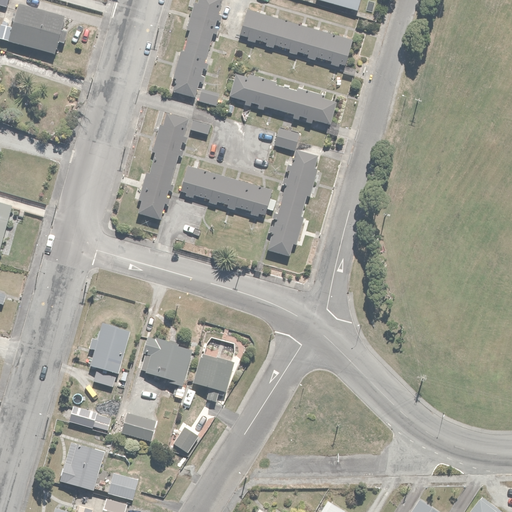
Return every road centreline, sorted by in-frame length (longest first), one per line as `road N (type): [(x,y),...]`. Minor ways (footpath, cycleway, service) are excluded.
road 1 (residential): [(407,0),(327,306),(314,323)]
road 2 (residential): [(70,244),(261,297),(314,323)]
road 3 (residential): [(0,489),(70,244)]
road 4 (residential): [(70,244),(139,0)]
road 5 (residential): [(198,511),(314,323)]
road 6 (residential): [(314,323),(430,433)]
road 7 (residential): [(430,433),(382,466),(281,466)]
